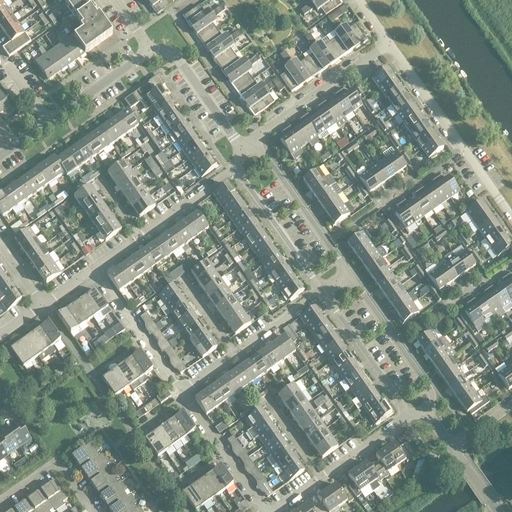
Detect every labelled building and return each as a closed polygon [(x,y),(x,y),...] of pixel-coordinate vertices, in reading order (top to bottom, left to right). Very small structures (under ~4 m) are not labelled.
[(87,0),(63,0),(82,27),(80,29),(83,32),(75,38),(73,36),(85,54),(112,35),(87,0)] [(150,0),(148,2),(150,4),(149,4),(155,12),(156,11),(158,15),(173,4),(170,0),(150,0)] [(321,0),(313,6),(317,12),(321,9),(326,16),(341,5),(339,2),(340,1),(338,0),(321,0)] [(204,13),(199,6),(184,17),(186,20),(185,20),(191,28),(192,30),(212,16),(208,10),(204,13)] [(0,25),(13,16),(7,8),(0,12),(0,25)] [(342,16),(338,11),(328,18),(331,23),(342,16)] [(19,25),(13,16),(0,25),(0,27),(5,34),(19,25)] [(216,22),(212,16),(192,30),(194,32),(193,32),(199,40),(200,39),(202,42),(217,31),(212,24),(216,22)] [(25,33),(19,25),(5,34),(10,42),(11,43),(25,33)] [(345,26),(340,30),(353,49),(355,48),(356,48),(363,43),(363,42),(366,40),(355,25),(348,29),(345,26)] [(353,49),(340,30),(334,34),(336,38),(330,42),(341,58),(343,56),(344,57),(352,51),(353,49)] [(222,37),(217,31),(202,42),(204,44),(203,45),(208,53),(209,53),(210,54),(230,41),(226,35),(222,37)] [(31,42),(25,33),(11,43),(10,42),(2,48),(9,57),(31,42)] [(65,42),(64,43),(76,60),(85,54),(73,36),(65,42)] [(62,44),(54,49),(64,63),(67,67),(76,60),(64,43),(65,42),(63,38),(59,41),(62,44)] [(234,46),(230,41),(210,54),(211,56),(211,57),(217,64),(218,64),(219,67),(235,56),(230,49),(234,46)] [(341,58),(330,42),(323,47),(320,43),(315,47),(329,67),(330,66),(331,66),(339,60),(338,60),(341,58)] [(329,67),(315,47),(309,51),(310,53),(303,57),(305,60),(316,75),(319,73),(319,74),(327,69),(327,68),(329,67)] [(47,55),(45,56),(57,73),(64,69),(67,67),(64,63),(54,49),(47,55)] [(43,57),(35,63),(47,80),(57,73),(45,56),(47,55),(44,51),(41,54),(43,57)] [(240,62),(235,56),(219,67),(221,69),(221,70),(226,78),(226,77),(228,79),(247,65),(243,60),(240,62)] [(316,75),(305,60),(298,65),(296,61),(290,65),(304,84),(306,83),(314,78),(313,77),(316,75)] [(251,71),(247,65),(228,79),(229,81),(234,89),(235,89),(237,91),(252,80),(248,74),(251,71)] [(304,84),(290,65),(284,69),(287,73),(280,78),(291,93),(294,91),(294,92),(302,86),(304,84)] [(372,79),(378,89),(393,78),(390,74),(392,72),(388,68),(372,79)] [(165,85),(159,77),(149,84),(149,83),(132,95),(124,101),(130,109),(140,102),(160,88),(165,85)] [(284,88),(276,78),(271,81),(279,92),(284,88)] [(399,87),(393,78),(378,89),(384,97),(399,87)] [(257,87),(252,80),(237,91),(239,94),(238,95),(244,102),(246,104),(265,90),(261,84),(257,87)] [(406,96),(399,87),(384,97),(391,106),(406,96)] [(162,91),(160,88),(140,102),(146,111),(151,107),(167,96),(163,90),(162,91)] [(274,103),(265,90),(246,104),(247,106),(252,114),(253,113),(255,116),(274,103)] [(362,106),(351,91),(342,98),(353,113),(362,106)] [(0,92),(0,113),(0,114),(10,107),(0,92)] [(172,102),(167,96),(151,107),(157,116),(172,106),(170,103),(172,102)] [(412,105),(406,96),(391,106),(397,115),(412,105)] [(353,113),(342,98),(333,104),(344,119),(353,113)] [(344,119),(333,104),(325,110),(335,125),(338,129),(347,123),(344,119)] [(418,113),(412,105),(397,115),(403,124),(418,113)] [(174,109),(172,106),(157,116),(163,125),(180,114),(176,108),(174,109)] [(335,125),(325,110),(316,116),(326,131),(329,136),(338,129),(335,125)] [(127,111),(118,117),(129,133),(138,127),(127,111)] [(424,122),(418,113),(403,124),(409,133),(424,122)] [(184,119),(180,114),(163,125),(170,134),(184,124),(182,121),(184,119)] [(326,131),(316,116),(307,122),(317,137),(326,131)] [(129,133),(118,117),(109,123),(120,139),(129,133)] [(320,141),(317,137),(307,122),(298,129),(309,144),(311,148),(320,141)] [(430,131),(424,122),(409,133),(415,142),(430,131)] [(120,139),(109,123),(100,130),(111,146),(120,139)] [(187,126),(184,124),(170,134),(176,143),(192,131),(188,125),(187,126)] [(309,144),(298,129),(289,135),(300,150),(309,144)] [(111,146),(100,130),(91,136),(103,152),(111,146)] [(196,137),(192,131),(176,143),(182,152),(197,141),(195,138),(196,137)] [(437,140),(430,131),(415,142),(422,150),(437,140)] [(300,150),(289,135),(280,141),(285,149),(284,150),(288,156),(290,155),(291,156),(294,161),(303,154),(300,150)] [(103,152),(91,136),(82,142),(94,158),(103,152)] [(443,149),(437,140),(422,150),(428,160),(430,159),(430,160),(437,156),(436,154),(443,149)] [(199,144),(197,141),(182,152),(188,160),(205,149),(201,143),(199,144)] [(94,158),(82,142),(74,148),(85,164),(94,158)] [(85,164),(74,148),(65,155),(76,170),(85,164)] [(209,155),(205,149),(188,160),(195,169),(209,159),(207,156),(209,155)] [(406,168),(395,153),(386,160),(396,175),(406,168)] [(65,155),(56,161),(65,173),(64,174),(67,177),(76,170),(65,155)] [(54,157),(45,164),(56,180),(64,174),(65,173),(56,161),(54,157)] [(211,162),(209,159),(195,169),(201,178),(217,167),(213,161),(211,162)] [(396,175),(386,160),(377,166),(388,181),(396,175)] [(169,161),(163,165),(166,169),(172,166),(169,161)] [(130,172),(123,162),(107,174),(114,183),(130,172)] [(56,180),(45,164),(36,170),(47,186),(56,180)] [(388,181),(377,166),(368,172),(379,187),(388,181)] [(323,167),(318,170),(303,181),(309,190),(329,176),(323,167)] [(47,186),(36,170),(27,176),(38,192),(47,186)] [(136,180),(130,172),(114,183),(120,192),(136,180)] [(379,187),(368,172),(359,178),(370,193),(379,187)] [(38,192),(27,176),(18,182),(29,198),(38,192)] [(335,185),(329,176),(309,190),(315,199),(335,185)] [(449,178),(439,184),(450,199),(459,193),(458,191),(459,190),(455,184),(454,185),(449,178)] [(142,189),(136,180),(120,192),(126,200),(142,189)] [(29,198),(18,182),(9,189),(21,204),(29,198)] [(233,190),(229,183),(213,195),(219,204),(234,194),(232,191),(233,190)] [(166,186),(162,189),(165,194),(172,189),(172,188),(169,184),(166,186)] [(450,199),(439,184),(430,190),(441,205),(450,199)] [(342,193),(335,185),(315,199),(322,208),(342,193)] [(96,195),(90,186),(74,197),(80,207),(96,195)] [(21,204),(9,189),(1,195),(12,211),(21,204)] [(149,198),(142,189),(126,200),(133,209),(149,198)] [(441,205),(430,190),(422,196),(432,212),(441,205)] [(348,202),(342,193),(322,208),(328,216),(343,206),(348,202)] [(236,197),(234,194),(219,204),(225,213),(242,201),(238,196),(236,197)] [(12,211),(1,195),(0,195),(0,213),(3,217),(12,211)] [(102,204),(96,195),(80,207),(86,215),(102,204)] [(432,212),(422,196),(413,203),(423,218),(432,212)] [(155,207),(149,198),(133,209),(139,218),(155,207)] [(246,207),(242,201),(225,213),(232,222),(246,211),(244,208),(246,207)] [(486,206),(482,201),(466,213),(472,222),(487,212),(484,207),(486,206)] [(423,218),(413,203),(404,209),(415,224),(423,218)] [(108,213),(102,204),(86,215),(93,224),(108,213)] [(350,215),(343,206),(328,216),(331,221),(329,222),(333,227),(350,215)] [(415,224),(404,209),(395,215),(400,223),(399,224),(403,230),(404,229),(405,231),(415,224)] [(248,214),(246,211),(232,222),(238,231),(254,219),(250,213),(248,214)] [(494,220),(487,212),(472,222),(478,231),(494,220)] [(115,222),(108,213),(93,224),(99,233),(115,222)] [(208,229),(197,213),(188,220),(199,236),(208,229)] [(258,225),(254,219),(238,231),(244,240),(259,229),(257,226),(258,225)] [(199,236),(188,220),(179,226),(190,242),(199,236)] [(500,229),(494,220),(478,231),(485,240),(500,229)] [(121,231),(115,222),(99,233),(105,242),(121,231)] [(190,242),(179,226),(170,232),(181,248),(190,242)] [(440,227),(433,232),(437,237),(439,235),(444,232),(440,227)] [(35,238),(29,229),(14,239),(21,248),(35,238)] [(261,232),(259,229),(244,240),(250,249),(267,237),(263,231),(261,232)] [(506,238),(500,229),(485,240),(491,249),(506,238)] [(181,248),(170,232),(161,238),(173,254),(181,248)] [(347,244),(354,253),(369,242),(362,233),(361,234),(360,233),(354,237),(354,238),(347,244)] [(271,243),(267,237),(250,249),(257,257),(271,247),(269,244),(271,243)] [(42,247),(35,238),(21,248),(27,257),(42,247)] [(173,254),(161,238),(152,245),(164,261),(173,254)] [(511,247),(511,246),(506,238),(491,249),(497,258),(499,257),(500,258),(506,254),(505,253),(511,247)] [(375,251),(369,242),(354,253),(360,262),(375,251)] [(164,261),(152,245),(143,251),(155,267),(164,261)] [(48,256),(42,247),(27,257),(33,266),(48,256)] [(273,250),(271,247),(257,257),(263,266),(279,255),(275,249),(273,250)] [(380,248),(375,251),(360,262),(366,271),(381,260),(386,257),(380,248)] [(155,267),(143,251),(135,257),(146,273),(155,267)] [(475,266),(464,251),(455,258),(466,273),(475,266)] [(443,259),(446,264),(457,279),(466,273),(455,258),(452,253),(443,259)] [(283,261),(279,255),(263,266),(269,275),(284,265),(282,262),(283,261)] [(54,264),(48,256),(33,266),(39,275),(54,264)] [(146,273),(135,257),(126,263),(137,279),(146,273)] [(387,269),(381,260),(366,271),(372,279),(387,269)] [(191,262),(182,268),(186,273),(190,270),(194,267),(192,264),(191,262)] [(213,271),(207,262),(191,273),(197,282),(213,271)] [(137,279),(126,263),(117,270),(128,286),(137,279)] [(61,274),(54,264),(39,275),(46,284),(61,274)] [(457,279),(446,264),(437,270),(448,285),(457,279)] [(286,268),(284,265),(269,275),(275,284),(292,272),(288,266),(286,268)] [(425,272),(428,277),(439,292),(448,285),(437,270),(437,271),(434,266),(425,272)] [(181,267),(172,273),(174,275),(176,279),(186,273),(182,268),(181,267)] [(394,278),(387,269),(372,279),(379,288),(394,278)] [(128,286),(117,270),(108,276),(119,292),(128,286)] [(219,280),(213,271),(197,282),(203,291),(219,280)] [(296,278),(292,272),(275,284),(282,293),(296,282),(294,279),(296,278)] [(172,273),(163,280),(167,286),(176,279),(174,275),(172,273)] [(0,289),(9,283),(2,274),(0,276),(0,289)] [(400,286),(394,278),(379,288),(385,297),(400,286)] [(226,289),(219,280),(203,291),(210,300),(226,289)] [(298,285),(296,282),(282,293),(288,302),(304,290),(300,284),(298,285)] [(511,287),(509,282),(500,289),(510,304),(511,306),(511,287)] [(15,292),(9,283),(0,289),(0,302),(0,303),(15,292)] [(179,295),(173,286),(158,296),(165,306),(179,295)] [(406,295),(400,286),(385,297),(391,306),(406,295)] [(232,298),(226,289),(210,300),(216,309),(232,298)] [(510,304),(500,289),(491,295),(502,310),(505,314),(511,308),(511,306),(510,304)] [(108,308),(95,290),(87,295),(100,313),(108,308)] [(21,301),(15,292),(0,303),(7,312),(21,301)] [(237,294),(232,298),(216,309),(222,318),(238,307),(243,303),(237,294)] [(100,313),(87,295),(80,300),(93,318),(100,313)] [(185,304),(179,295),(165,306),(171,314),(185,304)] [(412,304),(406,295),(391,306),(397,315),(412,304)] [(502,310),(491,295),(482,301),(493,316),(495,320),(505,314),(502,310)] [(93,318),(80,300),(73,306),(85,324),(93,318)] [(493,316),(482,301),(473,307),(484,322),(493,316)] [(192,313),(185,304),(171,314),(177,323),(192,313)] [(419,313),(412,304),(397,315),(400,319),(399,320),(402,325),(419,313)] [(85,324),(73,306),(65,311),(78,329),(85,324)] [(244,315),(238,307),(222,318),(228,327),(244,315)] [(300,318),(306,328),(321,317),(319,314),(320,313),(316,307),(300,318)] [(484,322),(473,307),(464,314),(469,321),(468,322),(472,328),(474,327),(478,333),(487,326),(484,322)] [(78,329),(65,311),(60,315),(61,316),(59,318),(73,338),(81,333),(78,329)] [(198,322),(192,313),(177,323),(183,332),(198,322)] [(251,325),(244,315),(228,327),(235,336),(251,325)] [(323,320),(321,317),(306,328),(312,336),(329,325),(325,319),(323,320)] [(204,330),(198,322),(183,332),(189,341),(204,330)] [(119,324),(112,330),(114,333),(116,336),(121,333),(124,331),(119,324)] [(60,341),(49,325),(47,326),(45,325),(40,329),(53,347),(60,341)] [(333,331),(329,325),(312,336),(319,345),(333,335),(331,332),(333,331)] [(294,336),(288,326),(283,330),(290,339),(294,336)] [(53,347),(40,329),(33,334),(45,352),(53,347)] [(210,339),(204,330),(189,341),(196,350),(210,339)] [(416,342),(423,351),(438,341),(431,331),(430,332),(429,331),(423,336),(424,337),(416,342)] [(49,357),(45,352),(33,334),(25,339),(38,357),(41,362),(49,357)] [(105,335),(97,341),(98,341),(100,344),(102,347),(106,344),(109,341),(105,335)] [(335,338),(333,335),(319,345),(325,354),(341,343),(337,337),(335,338)] [(295,353),(284,337),(275,343),(286,359),(295,353)] [(443,337),(438,341),(423,351),(429,360),(449,346),(443,337)] [(38,357),(25,339),(18,344),(31,362),(38,357)] [(217,349),(210,339),(196,350),(202,359),(217,349)] [(98,341),(93,345),(97,350),(102,347),(100,344),(98,341)] [(286,359),(275,343),(266,349),(277,365),(286,359)] [(345,348),(341,343),(325,354),(331,363),(346,353),(344,350),(345,348)] [(31,362),(18,344),(10,350),(23,368),(31,362)] [(455,355),(449,346),(429,360),(435,369),(450,358),(455,355)] [(277,365),(266,349),(257,356),(268,372),(277,365)] [(152,371),(140,353),(132,358),(145,376),(152,371)] [(348,355),(346,353),(331,363),(337,372),(354,360),(349,354),(348,355)] [(268,372),(257,356),(248,362),(259,378),(268,372)] [(145,376),(132,358),(125,363),(137,381),(145,376)] [(457,367),(450,358),(435,369),(442,378),(457,367)] [(358,366),(354,360),(337,372),(344,381),(358,370),(356,367),(358,366)] [(259,378),(248,362),(239,368),(251,384),(259,378)] [(137,381),(125,363),(117,369),(130,387),(137,381)] [(463,376),(457,367),(442,378),(448,387),(463,376)] [(251,384),(239,368),(230,374),(242,390),(251,384)] [(130,387),(117,369),(110,374),(122,392),(130,387)] [(511,387),(511,376),(507,369),(498,375),(508,390),(511,387)] [(360,373),(358,370),(344,381),(350,390),(366,378),(362,372),(360,373)] [(122,392),(110,374),(102,379),(115,397),(122,392)] [(242,390),(230,374),(222,381),(233,397),(242,390)] [(469,385),(463,376),(448,387),(454,395),(469,385)] [(370,384),(366,378),(350,390),(356,398),(371,388),(369,385),(370,384)] [(233,397),(222,381),(213,387),(224,403),(233,397)] [(475,394),(469,385),(454,395),(460,404),(475,394)] [(300,395),(294,386),(278,397),(284,406),(300,395)] [(224,403),(213,387),(204,393),(215,409),(224,403)] [(373,391),(371,388),(356,398),(362,407),(379,396),(375,390),(373,391)] [(171,397),(166,391),(156,398),(160,404),(171,397)] [(215,409),(204,393),(195,400),(206,416),(215,409)] [(480,401),(475,394),(460,404),(467,414),(468,412),(471,416),(489,403),(485,397),(480,401)] [(306,404),(300,395),(284,406),(290,415),(306,404)] [(383,402),(379,396),(362,407),(368,416),(383,406),(381,403),(383,402)] [(313,412),(306,404),(290,415),(297,424),(313,412)] [(385,409),(383,406),(368,416),(375,425),(391,414),(387,408),(385,409)] [(266,419),(260,409),(245,420),(252,429),(266,419)] [(319,421),(313,412),(297,424),(303,433),(319,421)] [(195,431),(182,413),(175,419),(187,437),(195,431)] [(324,418),(319,421),(303,433),(309,441),(325,430),(330,427),(324,418)] [(187,437),(175,419),(167,424),(180,442),(187,437)] [(272,427),(266,419),(252,429),(247,432),(253,441),(258,438),(272,427)] [(14,428),(8,433),(19,448),(31,440),(18,422),(13,426),(14,428)] [(180,442),(167,424),(160,429),(172,447),(180,442)] [(279,436),(272,427),(258,438),(264,447),(279,436)] [(172,447),(160,429),(152,434),(165,452),(172,447)] [(331,439),(325,430),(309,441),(315,450),(331,439)] [(19,448),(8,433),(1,437),(0,435),(0,446),(7,457),(19,448)] [(165,452),(152,434),(145,440),(157,458),(165,452)] [(285,445),(279,436),(264,447),(270,455),(285,445)] [(338,448),(331,439),(315,450),(322,459),(338,448)] [(80,471),(99,458),(99,457),(96,453),(99,451),(93,442),(72,457),(81,470),(80,471)] [(394,444),(384,450),(396,467),(405,461),(407,463),(412,459),(403,448),(399,451),(394,444)] [(291,454),(285,445),(270,455),(276,464),(291,454)] [(396,467),(384,450),(375,457),(380,464),(376,467),(384,479),(389,475),(387,473),(396,467)] [(297,463),(291,454),(276,464),(283,473),(297,463)] [(102,455),(99,457),(99,458),(80,471),(80,472),(81,471),(90,483),(89,484),(89,485),(109,471),(108,470),(105,466),(108,464),(102,455)] [(25,458),(19,462),(23,468),(29,464),(25,458)] [(304,472),(297,463),(283,473),(289,482),(304,472)] [(366,463),(357,470),(369,486),(371,485),(374,491),(380,487),(377,481),(378,480),(379,482),(384,479),(376,467),(371,470),(366,463)] [(233,485),(220,467),(212,473),(225,491),(233,485)] [(111,468),(108,470),(109,471),(89,485),(91,484),(100,497),(98,498),(118,484),(118,483),(115,479),(118,477),(111,468)] [(369,486),(357,470),(348,476),(353,483),(348,486),(356,498),(361,494),(360,492),(369,486)] [(225,491),(212,473),(205,478),(218,496),(225,491)] [(218,496),(205,478),(198,483),(210,501),(218,496)] [(40,489),(54,509),(53,509),(54,511),(55,511),(64,506),(62,503),(67,499),(53,480),(54,481),(41,491),(40,489)] [(121,481),(118,483),(118,484),(98,498),(99,498),(100,497),(109,510),(108,511),(127,497),(124,493),(127,491),(121,481)] [(210,501),(198,483),(190,488),(203,506),(210,501)] [(335,485),(326,491),(338,508),(347,502),(348,504),(353,500),(345,489),(340,492),(335,485)] [(203,506),(190,488),(183,494),(195,511),(203,506)] [(54,509),(40,489),(41,491),(28,500),(27,499),(36,511),(49,511),(53,509),(54,509)] [(332,511),(338,508),(326,491),(317,498),(322,505),(317,508),(320,511),(332,511)] [(130,495),(127,497),(108,511),(109,510),(110,511),(134,511),(137,511),(136,510),(133,506),(136,504),(130,495)] [(36,511),(27,499),(26,499),(27,500),(15,509),(14,508),(13,508),(16,511),(36,511)] [(237,507),(239,510),(240,511),(241,511),(248,507),(245,502),(237,507)]
